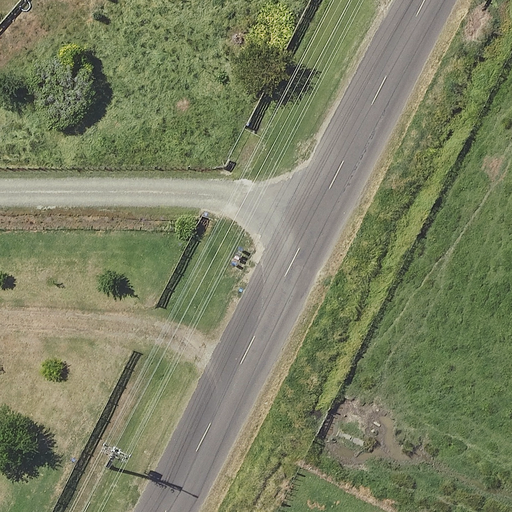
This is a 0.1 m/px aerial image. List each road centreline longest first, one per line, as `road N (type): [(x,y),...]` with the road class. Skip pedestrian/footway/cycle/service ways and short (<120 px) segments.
road 1 (unclassified): [(426,0),(166,511)]
road 2 (unknown): [(0,203),(207,207),(299,249)]
